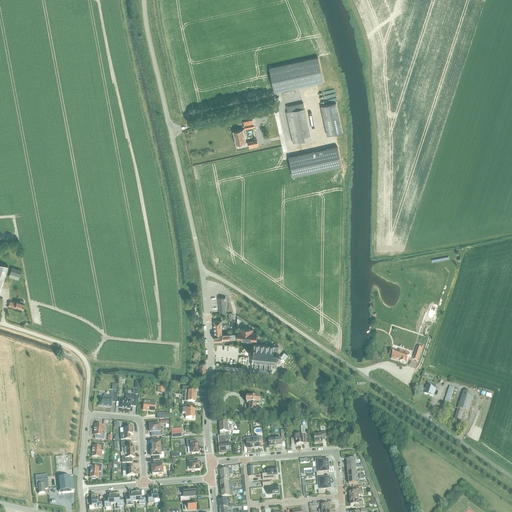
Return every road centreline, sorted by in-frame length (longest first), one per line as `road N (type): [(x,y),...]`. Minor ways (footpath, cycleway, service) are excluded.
road 1 (unclassified): [(511,478),(261,305)]
road 2 (unclassified): [(194,238),(144,0)]
road 3 (residential): [(209,462),(202,272)]
road 4 (residential): [(340,496),(335,450),(244,459)]
